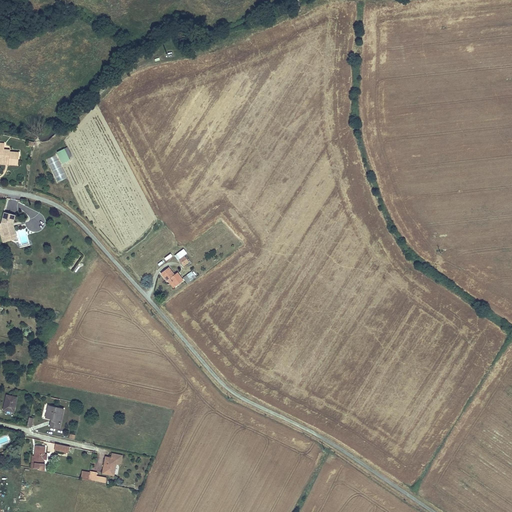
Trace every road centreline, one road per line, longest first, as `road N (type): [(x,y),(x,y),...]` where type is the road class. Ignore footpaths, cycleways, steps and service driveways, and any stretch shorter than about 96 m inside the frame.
road 1 (unclassified): [(0,190),(69,213),(219,380),(432,511)]
road 2 (track): [(370,0),(361,121),(401,237),(511,321)]
